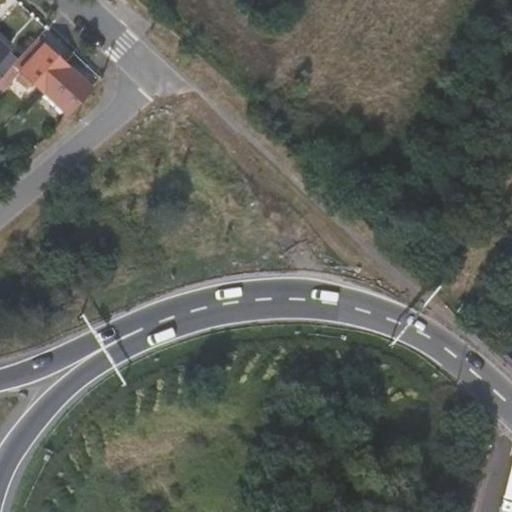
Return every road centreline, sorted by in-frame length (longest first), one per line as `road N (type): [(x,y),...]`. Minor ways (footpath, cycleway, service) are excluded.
road 1 (motorway): [(511,414),(398,325),(284,297),(195,310),(77,363)]
road 2 (residential): [(153,74),(0,212)]
road 3 (motorway): [(77,363),(33,417),(0,477)]
